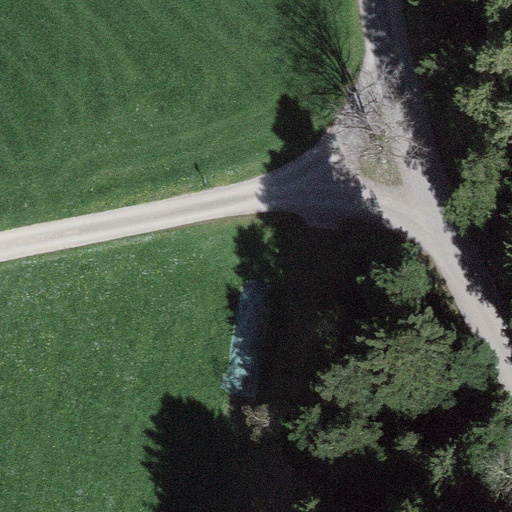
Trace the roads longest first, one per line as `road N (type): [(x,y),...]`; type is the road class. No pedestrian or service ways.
road 1 (track): [(407,159),(0,247)]
road 2 (unclassified): [(511,371),(407,159),(383,0)]
